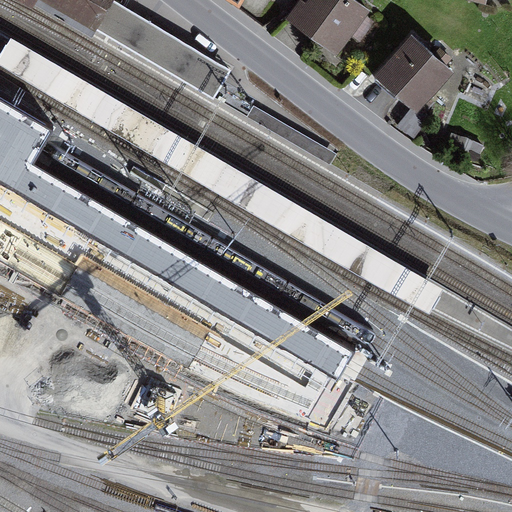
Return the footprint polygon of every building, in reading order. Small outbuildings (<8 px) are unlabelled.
[(50,0),(102,29),(118,0),(50,0)] [(377,4),(371,0),(309,0),(297,18),(344,51),(377,4)] [(461,68),(419,30),(382,71),(424,109),(461,68)] [(450,287),(16,37),(0,64),(434,315),(450,287)] [(248,116),(331,164),(338,154),(254,104),(248,116)]
